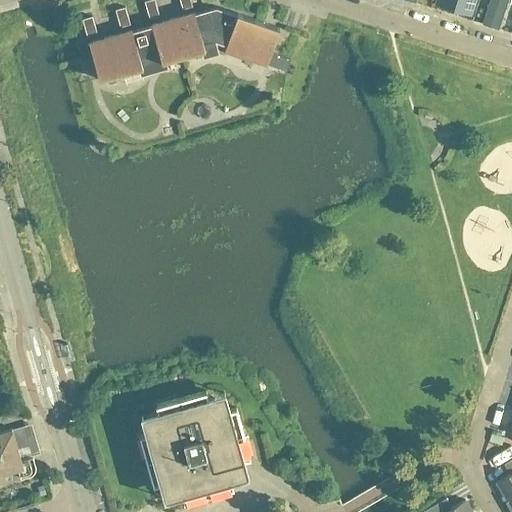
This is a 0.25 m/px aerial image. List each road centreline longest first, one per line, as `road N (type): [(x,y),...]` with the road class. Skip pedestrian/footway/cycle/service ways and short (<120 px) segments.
road 1 (residential): [(81,501),(0,220)]
road 2 (residential): [(492,511),(465,465),(511,323)]
road 3 (residential): [(511,57),(324,0)]
